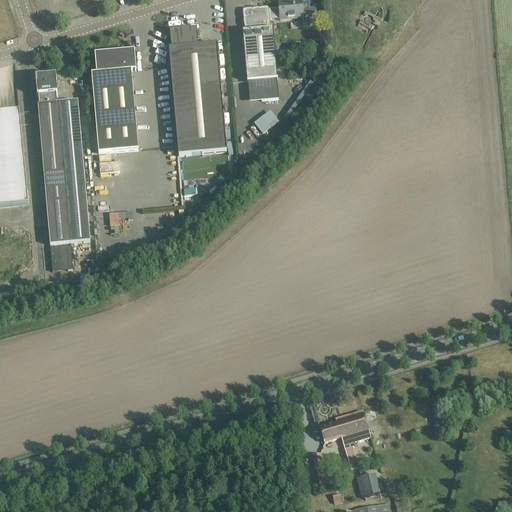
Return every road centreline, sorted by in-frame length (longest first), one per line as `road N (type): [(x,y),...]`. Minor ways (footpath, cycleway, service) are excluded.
road 1 (secondary): [(0,482),(511,329)]
road 2 (unclassified): [(34,46),(185,0)]
